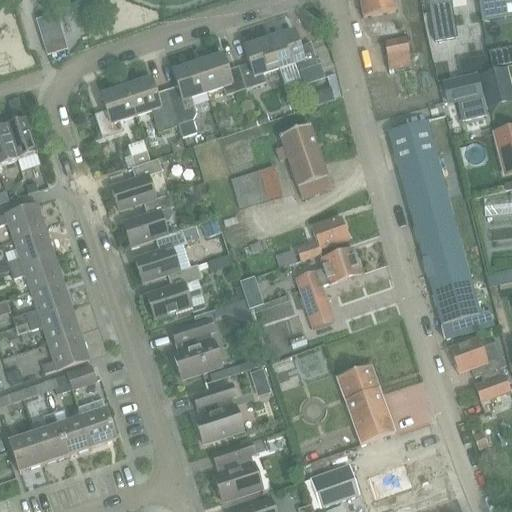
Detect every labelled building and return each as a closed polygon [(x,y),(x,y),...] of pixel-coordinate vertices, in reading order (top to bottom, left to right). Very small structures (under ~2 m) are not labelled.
[(393,0),(360,0),(364,20),(397,14),(393,0)] [(439,0),(440,2),(428,4),(435,44),(457,40),(450,2),(461,0),(439,0)] [(478,0),(482,24),(504,20),(500,0),(478,0)] [(48,57),(51,56),(66,51),(56,17),(37,23),(48,57)] [(294,35),(270,43),(279,72),(295,67),(298,75),(319,69),(311,46),(299,50),(294,35)] [(389,72),(413,68),(408,40),(384,44),(389,72)] [(279,72),(270,43),(245,51),(250,66),(239,70),(246,92),(266,86),(263,77),(279,72)] [(223,58),(198,66),(207,96),(223,90),(226,99),(246,92),(239,70),(227,74),(223,58)] [(178,90),(167,93),(178,128),(179,129),(182,140),(197,135),(193,123),(197,116),(194,109),(192,101),(207,96),(198,66),(173,75),(178,90)] [(490,107),(507,102),(500,76),(481,81),(488,107),(490,107)] [(477,78),(443,86),(447,101),(454,99),(455,104),(458,103),(463,123),(486,117),(477,78)] [(151,82),(126,90),(136,119),(152,114),(159,136),(179,129),(178,128),(167,93),(156,97),(151,82)] [(120,124),(136,119),(126,90),(101,98),(106,113),(95,117),(102,140),(123,133),(120,124)] [(17,163),(37,156),(24,115),(19,101),(9,104),(16,125),(6,128),(17,163)] [(200,128),(217,126),(214,105),(198,108),(200,128)] [(399,170),(437,159),(428,124),(389,135),(399,170)] [(0,168),(17,163),(6,128),(0,130),(0,168)] [(281,139),(302,202),(331,192),(322,166),(310,129),(281,139)] [(511,172),(511,132),(495,137),(505,174),(511,172)] [(128,171),(150,163),(143,142),(127,147),(131,157),(124,159),(128,171)] [(399,170),(410,212),(449,202),(437,159),(399,170)] [(119,215),(144,207),(156,203),(156,202),(148,179),(162,174),(158,162),(132,171),(136,182),(111,190),(119,215)] [(147,218),(123,226),(131,251),(156,242),(168,239),(168,238),(163,225),(169,223),(172,216),(171,211),(174,210),(170,198),(156,202),(156,203),(144,207),(147,218)] [(410,212),(424,262),(462,251),(449,202),(410,212)] [(14,244),(46,233),(37,207),(5,217),(5,218),(0,219),(0,228),(8,226),(14,244)] [(297,253),(301,265),(322,257),(321,253),(349,243),(342,221),(312,231),(317,246),(297,253)] [(55,259),(46,233),(14,244),(20,261),(8,265),(11,274),(55,259)] [(159,254),(135,262),(143,286),(158,282),(168,278),(180,275),(180,274),(172,251),(180,248),(186,246),(182,233),(168,238),(168,239),(156,242),(159,254)] [(424,262),(432,295),(471,284),(462,251),(424,262)] [(276,258),(280,272),(298,266),(293,252),(276,258)] [(324,272),(296,281),(313,332),(334,325),(322,289),(329,287),(329,288),(361,276),(353,252),(321,263),(324,272)] [(63,285),(55,259),(11,274),(14,282),(26,278),(31,295),(63,285)] [(161,293),(147,298),(155,322),(177,315),(178,319),(205,310),(199,292),(190,295),(187,287),(199,283),(198,283),(202,282),(198,268),(187,272),(180,274),(180,275),(168,278),(158,282),(161,293)] [(511,285),(511,272),(487,279),(489,291),(511,285)] [(240,285),(249,312),(263,307),(254,280),(240,285)] [(432,295),(441,328),(480,317),(471,284),(432,295)] [(25,317),(12,321),(15,330),(28,325),(72,310),(63,285),(31,295),(37,313),(25,317)] [(109,352),(121,349),(109,298),(97,301),(109,352)] [(28,325),(15,330),(17,338),(31,334),(43,330),(49,347),(80,336),(72,310),(28,325)] [(490,314),(480,317),(441,328),(446,343),(494,329),(490,314)] [(174,356),(183,383),(222,370),(211,336),(214,335),(209,322),(172,334),(179,354),(174,356)] [(80,336),(49,347),(54,365),(42,369),(45,377),(57,373),(89,363),(80,336)] [(482,350),(478,341),(450,352),(459,377),(471,372),(475,381),(481,378),(484,386),(475,389),(481,405),(511,394),(505,378),(502,379),(499,372),(506,369),(497,345),(482,350)] [(97,385),(92,369),(67,378),(70,387),(72,393),(97,385)] [(370,370),(338,381),(362,447),(394,436),(370,370)] [(70,387),(67,378),(52,383),(55,392),(70,387)] [(195,421),(204,447),(243,434),(232,401),(235,399),(231,387),(194,399),(201,419),(195,421)] [(35,388),(20,394),(23,402),(38,397),(35,388)] [(23,402),(20,394),(4,399),(7,408),(23,402)] [(329,415),(340,411),(334,396),(324,399),(329,415)] [(78,410),(81,420),(92,451),(116,443),(103,402),(78,410)] [(54,417),(68,459),(92,451),(81,420),(68,425),(64,413),(54,417)] [(47,432),(34,436),(44,467),(68,459),(54,417),(43,420),(47,432)] [(19,475),(44,467),(34,436),(9,444),(19,475)] [(214,479),(223,505),(262,492),(251,459),(254,457),(250,444),(213,457),(220,477),(214,479)] [(435,511),(417,458),(386,469),(400,511),(435,511)] [(313,511),(317,511),(321,511),(359,498),(349,469),(311,482),(311,483),(304,485),(313,511)] [(273,511),(270,500),(233,511),(273,511)]
